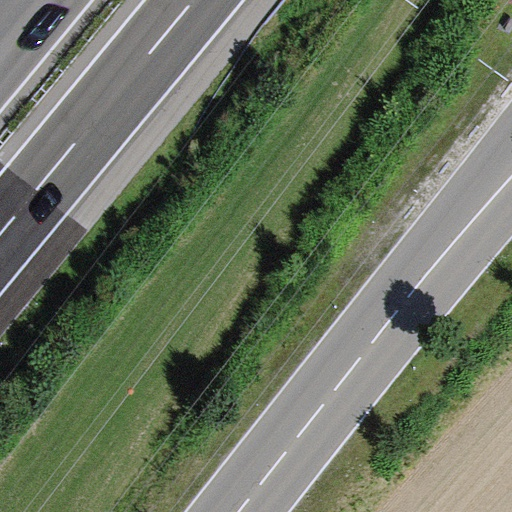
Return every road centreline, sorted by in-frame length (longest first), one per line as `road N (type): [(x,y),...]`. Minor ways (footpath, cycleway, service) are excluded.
road 1 (secondary): [(238,511),(511,175)]
road 2 (motorway): [(0,233),(193,0)]
